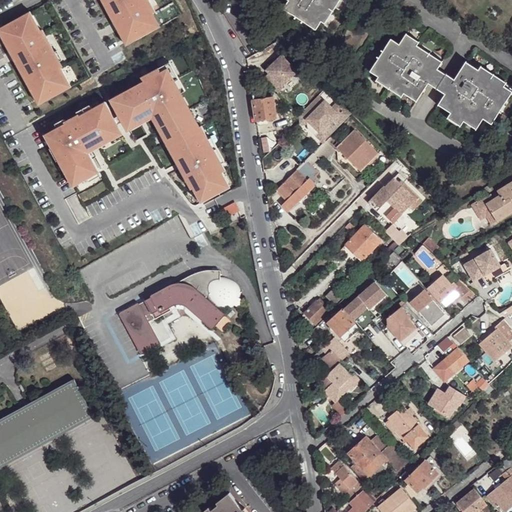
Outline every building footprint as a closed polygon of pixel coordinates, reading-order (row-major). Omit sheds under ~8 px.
[(107,0),(131,41),(141,35),(143,37),(158,28),(151,15),(156,13),(149,0),(146,0),(107,0)] [(283,0),(288,3),(283,11),(315,33),(321,25),(324,27),(341,1),(339,0),(283,0)] [(41,32),(31,13),(14,22),(15,24),(3,31),(43,102),(55,96),(56,98),(72,88),(59,63),(54,56),(56,55),(56,54),(43,31),(41,32)] [(436,92),(446,77),(438,72),(442,65),(417,49),(419,45),(406,37),(399,47),(391,42),(370,74),(378,80),(376,83),(401,101),(404,96),(416,104),(428,87),(436,92)] [(58,53),(56,54),(56,55),(54,56),(59,63),(62,61),(58,53)] [(268,75),(263,81),(277,95),(283,89),(282,88),(296,73),(280,58),(265,73),(268,75)] [(169,62),(158,68),(161,72),(168,68),(175,81),(174,81),(180,94),(185,91),(169,62)] [(454,83),(446,77),(436,92),(445,97),(438,108),(450,116),(447,121),(460,129),(464,124),(476,132),(483,122),(491,127),(511,96),(511,94),(504,90),(506,86),(481,69),(478,73),(466,65),(454,83)] [(119,116),(123,121),(126,127),(131,124),(151,113),(156,114),(184,165),(182,167),(186,175),(189,174),(195,186),(197,185),(205,200),(221,191),(220,189),(229,184),(222,172),(225,170),(222,163),(221,163),(219,163),(207,141),(208,140),(208,139),(201,126),(199,127),(180,94),(174,81),(175,81),(168,68),(161,72),(158,68),(149,73),(151,77),(143,81),(110,99),(118,116),(119,116)] [(250,94),(255,123),(275,119),(272,99),(257,101),(256,93),(250,94)] [(317,97),(298,117),(298,125),(306,124),(308,122),(318,132),(315,135),(322,143),(350,114),(337,101),(329,109),(317,97)] [(58,128),(45,135),(52,147),(55,146),(70,173),(67,175),(73,186),(89,178),(88,176),(98,170),(89,153),(87,150),(91,147),(90,146),(107,137),(120,130),(117,125),(114,119),(114,118),(105,101),(92,109),(80,115),(79,114),(78,114),(66,121),(65,121),(66,123),(58,128)] [(89,105),(77,112),(78,114),(79,114),(80,115),(92,109),(89,105)] [(151,113),(131,124),(133,129),(152,119),(190,189),(192,188),(200,203),(205,200),(197,185),(195,186),(189,174),(186,175),(182,167),(184,165),(156,114),(151,113)] [(118,116),(114,118),(114,119),(117,125),(123,121),(119,116),(118,116)] [(55,123),(58,128),(66,123),(65,121),(66,121),(64,118),(55,123)] [(354,131),(337,149),(350,162),(360,172),(378,153),(354,131)] [(110,142),(107,137),(90,146),(91,147),(87,150),(89,153),(110,142)] [(208,139),(208,140),(207,141),(219,163),(221,163),(222,163),(224,162),(211,138),(208,139)] [(329,146),(324,142),(312,153),(307,158),(314,163),(318,159),(328,148),(329,146)] [(70,173),(55,146),(52,147),(50,148),(57,160),(59,160),(67,175),(70,173)] [(334,153),(328,148),(318,159),(324,164),(334,153)] [(318,174),(305,160),(305,161),(301,165),(274,192),(285,202),(280,207),(287,213),(319,180),(315,175),(318,174)] [(98,170),(88,176),(89,178),(90,181),(101,175),(98,170)] [(402,203),(408,209),(418,198),(401,182),(400,184),(394,180),(386,189),(384,188),(368,204),(376,212),(386,202),(394,210),(402,203)] [(502,195),(488,203),(498,220),(511,211),(511,181),(499,190),(502,195)] [(385,220),(394,210),(386,202),(376,212),(385,220)] [(400,217),(408,209),(402,203),(394,210),(400,217)] [(498,220),(488,203),(482,206),(493,224),(498,220)] [(385,231),(399,245),(409,236),(401,228),(399,230),(393,223),(385,231)] [(365,226),(345,246),(361,262),(381,241),(365,226)] [(430,237),(423,244),(433,254),(440,247),(430,237)] [(390,253),(393,251),(398,246),(394,241),(387,249),(390,253)] [(361,262),(345,246),(340,251),(356,267),(361,262)] [(491,249),(464,265),(475,282),(484,276),(488,283),(509,270),(505,263),(501,265),(491,249)] [(385,261),(388,264),(394,259),(391,255),(385,261)] [(197,291),(195,293),(212,307),(213,306),(211,304),(209,302),(208,299),(206,294),(206,288),(209,283),(213,279),(218,276),(219,276),(219,270),(207,270),(203,270),(198,271),(195,276),(195,282),(197,291)] [(182,281),(172,286),(177,286),(183,287),(183,288),(195,293),(197,291),(195,282),(195,276),(198,271),(182,281)] [(457,287),(455,285),(453,287),(443,275),(429,287),(441,301),(457,287)] [(211,304),(213,306),(216,307),(221,308),(227,308),(232,305),(236,301),(238,296),(239,292),(238,286),(235,281),(230,278),(225,276),(219,276),(218,276),(213,279),(209,283),(206,288),(206,294),(208,299),(209,302),(211,304)] [(458,282),(455,285),(457,287),(441,301),(445,305),(459,294),(457,292),(463,286),(458,282)] [(374,283),(343,310),(353,321),(368,308),(369,310),(385,296),(374,283)] [(166,288),(151,296),(159,310),(168,306),(175,302),(183,302),(203,320),(202,321),(211,328),(221,315),(212,307),(195,293),(183,288),(183,287),(177,286),(172,286),(166,288)] [(471,295),(463,286),(457,292),(459,294),(465,300),(471,295)] [(341,298),(333,290),(326,298),(334,306),(341,298)] [(411,303),(418,311),(432,299),(426,291),(411,303)] [(159,310),(151,296),(144,300),(154,319),(170,310),(168,306),(159,310)] [(320,300),(318,299),(306,312),(318,323),(327,312),(323,306),(324,305),(323,303),(325,301),(321,298),(320,300)] [(432,299),(418,311),(430,325),(444,312),(432,299)] [(154,319),(144,300),(120,314),(142,353),(159,343),(147,322),(154,319)] [(409,317),(413,313),(404,303),(400,307),(409,317)] [(392,331),(409,317),(400,307),(386,319),(386,326),(392,331)] [(368,308),(353,321),(362,331),(374,322),(372,321),(376,318),(369,310),(368,308)] [(342,309),(327,323),(340,337),(354,323),(342,309)] [(417,327),(409,317),(392,331),(393,332),(400,340),(409,333),(417,327)] [(498,330),(483,342),(498,359),(511,347),(511,346),(508,342),(511,339),(511,330),(504,321),(496,328),(498,330)] [(420,331),(417,327),(409,333),(412,337),(420,331)] [(455,335),(461,343),(471,336),(464,328),(455,335)] [(396,343),(400,340),(393,332),(389,336),(396,343)] [(412,337),(409,333),(400,340),(404,345),(412,337)] [(450,347),(453,344),(447,337),(437,346),(443,353),(450,347)] [(335,354),(340,360),(347,352),(334,338),(321,350),(325,354),(330,350),(335,354)] [(455,374),(469,362),(458,349),(455,352),(444,361),(455,374)] [(323,356),(325,354),(321,350),(312,359),(315,362),(323,356)] [(339,361),(340,360),(335,354),(330,350),(325,354),(323,356),(326,359),(332,366),(335,364),(339,361)] [(326,359),(323,356),(315,362),(319,366),(326,359)] [(325,374),(333,382),(339,388),(353,376),(339,361),(335,364),(332,366),(325,374)] [(443,383),(455,374),(444,361),(433,371),(443,383)] [(81,374),(76,377),(79,383),(85,381),(81,374)] [(328,388),(333,382),(325,374),(319,379),(328,388)] [(350,391),(361,381),(354,374),(353,376),(339,388),(333,382),(328,388),(324,392),(335,402),(335,403),(338,400),(349,389),(350,391)] [(480,377),(474,382),(474,383),(481,390),(487,384),(480,377)] [(74,399),(85,420),(93,415),(94,416),(74,379),(73,380),(0,420),(0,440),(13,434),(22,450),(53,432),(44,416),(74,399)] [(474,383),(474,382),(470,379),(464,384),(468,389),(474,383)] [(87,384),(84,384),(82,386),(81,388),(83,391),(84,392),(87,392),(89,390),(90,388),(89,385),(87,384)] [(438,392),(430,406),(445,416),(451,407),(453,408),(455,404),(456,404),(462,395),(446,386),(442,393),(438,392)] [(425,403),(430,406),(438,392),(434,389),(425,403)] [(0,467),(85,420),(74,399),(44,416),(53,432),(22,450),(13,434),(0,440),(0,467)] [(348,410),(338,400),(335,403),(335,402),(332,406),(342,415),(348,410)] [(388,418),(390,419),(404,436),(418,425),(419,424),(403,404),(388,418)] [(404,440),(406,439),(404,436),(390,419),(386,422),(393,431),(395,430),(404,440)] [(404,436),(406,439),(411,445),(424,433),(418,425),(404,436)] [(375,436),(369,442),(385,459),(384,460),(396,473),(402,467),(375,436)] [(385,459),(369,442),(365,437),(347,453),(355,461),(351,465),(357,473),(361,469),(368,476),(384,460),(385,459)] [(429,455),(424,460),(437,472),(440,470),(434,465),(436,463),(429,455)] [(511,461),(508,457),(497,467),(508,479),(488,496),(495,504),(511,489),(511,467),(511,466),(511,461)] [(437,472),(424,460),(424,459),(404,479),(416,492),(422,485),(423,487),(437,472)] [(337,463),(330,469),(339,479),(346,486),(349,489),(350,489),(353,491),(359,485),(337,463)] [(346,486),(339,479),(333,485),(340,492),(346,486)] [(416,492),(404,479),(399,484),(409,499),(416,492)] [(346,486),(340,492),(346,498),(353,491),(350,489),(349,489),(346,486)] [(506,511),(511,507),(511,489),(495,504),(497,506),(499,504),(505,511),(506,511)] [(385,502),(393,511),(409,511),(414,508),(399,490),(385,502)] [(486,505),(474,490),(457,504),(463,511),(482,511),(480,510),(486,505)] [(357,511),(364,511),(372,504),(361,491),(351,500),(355,507),(358,510),(356,510),(357,511)] [(234,505),(236,503),(227,492),(215,501),(215,503),(207,510),(208,511),(245,511),(241,508),(240,509),(238,510),(234,505)] [(378,511),(393,511),(385,502),(377,509),(378,511)]
